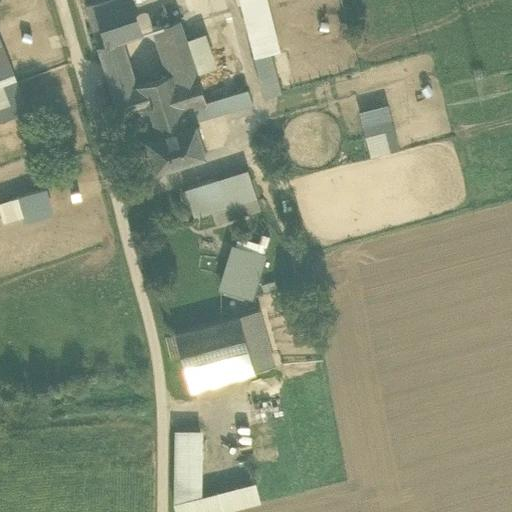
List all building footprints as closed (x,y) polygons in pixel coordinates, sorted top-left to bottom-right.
[(120,39),(138,33),(127,0),(101,0),(84,5),(97,46),(120,39)] [(259,54),(244,0),(239,0),(255,55),(259,54)] [(251,0),(244,0),(259,54),(266,52),(251,0)] [(251,0),(266,52),(280,48),(266,0),(251,0)] [(195,120),(210,115),(206,101),(196,71),(186,40),(179,19),(159,25),(174,71),(166,74),(134,84),(129,86),(126,77),(108,82),(118,113),(118,114),(136,108),(140,107),(149,135),(195,120)] [(174,71),(159,25),(151,28),(166,74),(174,71)] [(204,33),(186,40),(196,71),(215,65),(204,33)] [(124,50),(120,39),(97,46),(108,82),(126,77),(129,86),(134,84),(124,50)] [(0,120),(27,110),(1,44),(0,44),(0,120)] [(259,78),(275,74),(269,53),(254,57),(259,78)] [(275,74),(259,78),(265,97),(280,93),(275,74)] [(247,89),(206,101),(210,115),(251,103),(247,89)] [(363,129),(389,121),(384,103),(358,110),(363,129)] [(147,146),(154,168),(205,152),(195,120),(149,135),(140,107),(136,108),(144,136),(138,138),(141,148),(147,146)] [(397,148),(389,121),(363,129),(370,155),(397,148)] [(247,168),(217,178),(226,206),(256,197),(247,168)] [(184,188),(194,217),(211,211),(226,206),(217,178),(184,188)] [(45,187),(16,196),(22,215),(25,224),(54,215),(45,187)] [(16,196),(0,200),(0,210),(3,221),(22,215),(16,196)] [(226,206),(211,211),(216,224),(260,210),(256,197),(226,206)] [(218,287),(252,298),(266,253),(231,243),(218,287)] [(257,310),(239,315),(249,351),(184,369),(188,388),(273,365),(257,310)] [(175,332),(184,369),(249,351),(239,315),(175,332)] [(200,432),(176,432),(174,504),(175,511),(210,511),(257,500),(253,483),(198,498),(200,432)]
